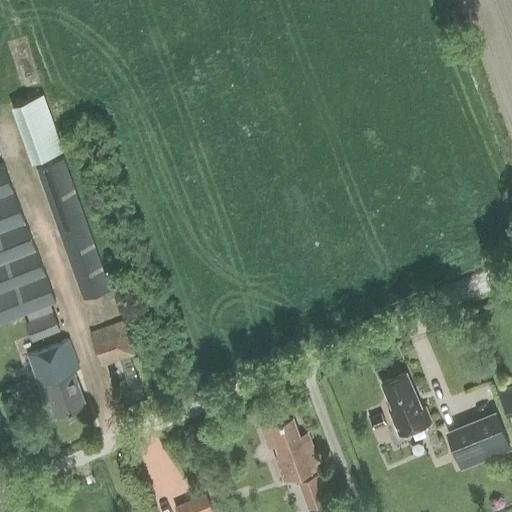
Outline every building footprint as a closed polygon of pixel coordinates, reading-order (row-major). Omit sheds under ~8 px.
[(61,149),(41,93),(9,105),(29,161),(61,149)] [(83,299),(110,289),(63,157),(36,167),(83,299)] [(27,341),(31,340),(32,341),(60,330),(53,312),(59,309),(3,164),(0,164),(0,323),(23,314),(26,323),(21,325),(27,341)] [(123,319),(90,332),(103,367),(135,355),(123,319)] [(56,414),(86,403),(73,370),(79,368),(68,338),(27,354),(45,400),(50,398),(56,414)] [(400,435),(432,421),(425,406),(421,408),(406,372),(382,382),(393,407),(389,409),(400,435)] [(511,386),(500,390),(507,412),(511,410),(511,386)] [(511,448),(495,409),(445,430),(461,468),(511,448)] [(374,428),(385,423),(381,413),(369,418),(374,428)] [(284,477),(320,465),(309,434),(301,436),(294,418),(263,430),(270,448),(276,446),(280,455),(276,457),(284,477)] [(298,478),(308,506),(332,497),(322,468),(298,478)] [(172,505),(174,511),(207,511),(212,510),(203,491),(172,505)]
